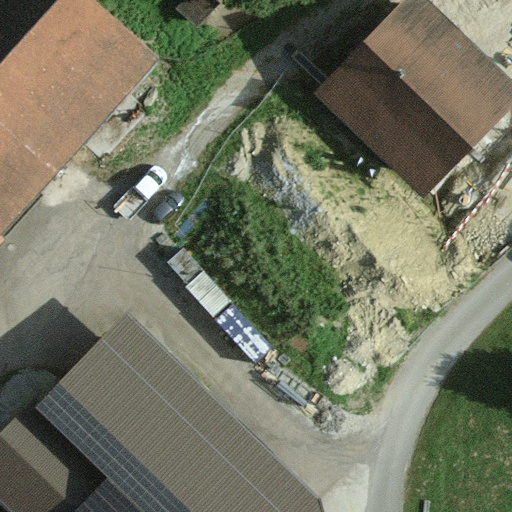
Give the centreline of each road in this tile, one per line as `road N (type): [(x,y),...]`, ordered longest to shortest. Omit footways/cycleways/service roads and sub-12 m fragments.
road 1 (track): [(0,344),(144,188),(261,94),(398,22),(407,0)]
road 2 (track): [(36,304),(73,353),(242,511)]
road 3 (unclassified): [(511,289),(436,359),(404,423),(386,511)]
road 4 (track): [(398,22),(511,124)]
